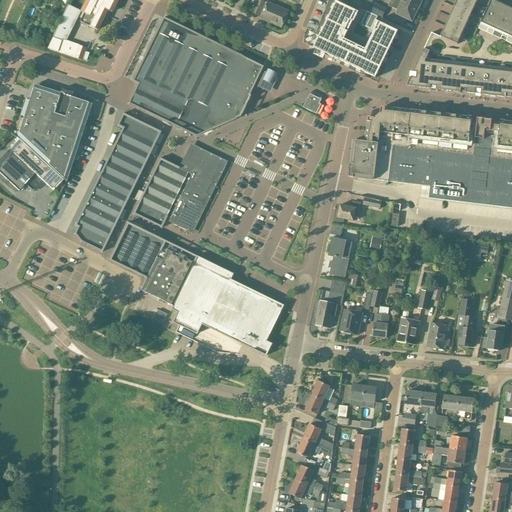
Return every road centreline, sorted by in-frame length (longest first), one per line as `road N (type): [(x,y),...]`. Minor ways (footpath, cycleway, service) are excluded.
road 1 (residential): [(331,183),(410,198),(420,213),(511,224)]
road 2 (residential): [(285,404),(109,365)]
road 3 (residential): [(58,243),(100,151),(111,77)]
road 4 (residential): [(297,345),(331,183)]
road 5 (residential): [(0,107),(16,54),(111,77)]
road 6 (residential): [(377,511),(399,362)]
road 7 (residential): [(474,511),(493,374)]
